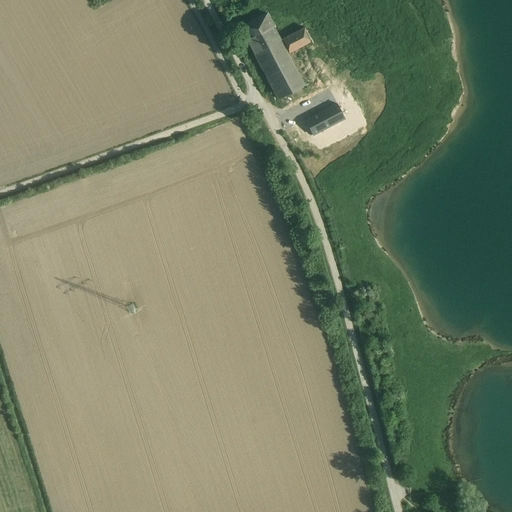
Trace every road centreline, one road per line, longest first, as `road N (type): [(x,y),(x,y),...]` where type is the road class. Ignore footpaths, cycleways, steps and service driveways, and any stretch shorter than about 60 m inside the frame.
road 1 (unclassified): [(257,97),(316,213),(397,511)]
road 2 (unclassified): [(0,190),(257,97)]
